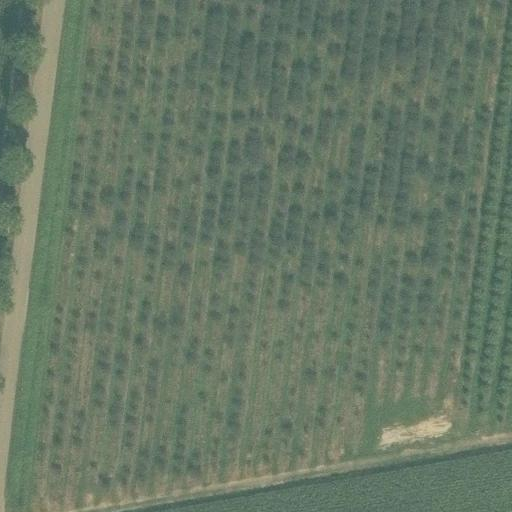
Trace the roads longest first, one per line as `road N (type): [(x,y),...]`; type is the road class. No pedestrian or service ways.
road 1 (unclassified): [(0,438),(55,0)]
road 2 (track): [(511,439),(99,511)]
